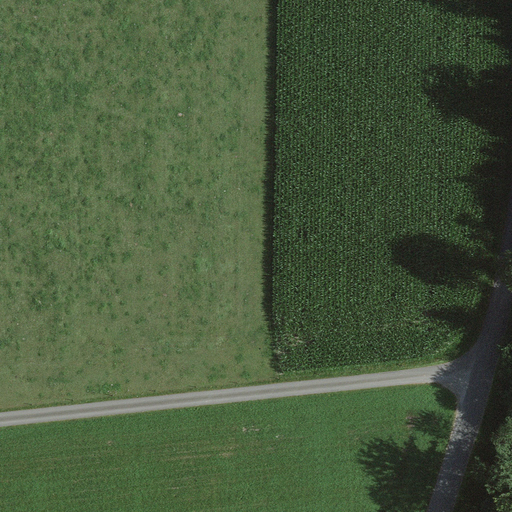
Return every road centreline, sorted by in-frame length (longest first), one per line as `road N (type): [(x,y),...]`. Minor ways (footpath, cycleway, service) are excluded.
road 1 (track): [(0,418),(447,371),(486,374)]
road 2 (unclassified): [(511,270),(443,511)]
